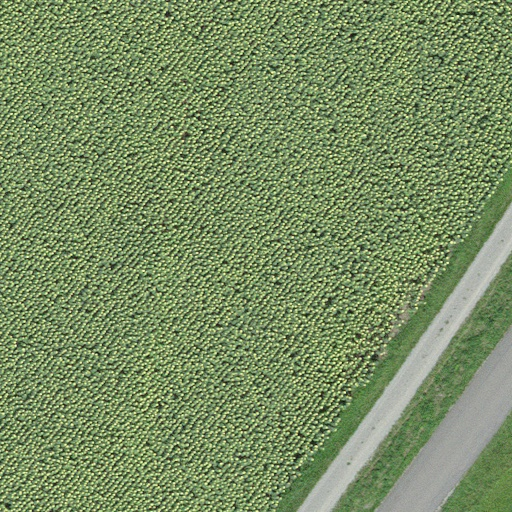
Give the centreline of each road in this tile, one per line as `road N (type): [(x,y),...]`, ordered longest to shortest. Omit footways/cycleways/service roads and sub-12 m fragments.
road 1 (track): [(511,200),(313,511)]
road 2 (tertiary): [(402,511),(511,358)]
